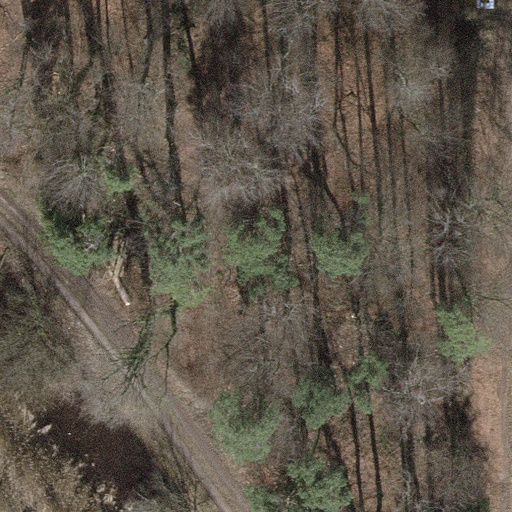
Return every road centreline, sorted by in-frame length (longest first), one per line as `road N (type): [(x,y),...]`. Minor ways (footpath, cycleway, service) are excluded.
road 1 (track): [(506,511),(502,0)]
road 2 (track): [(0,207),(134,361),(249,511)]
